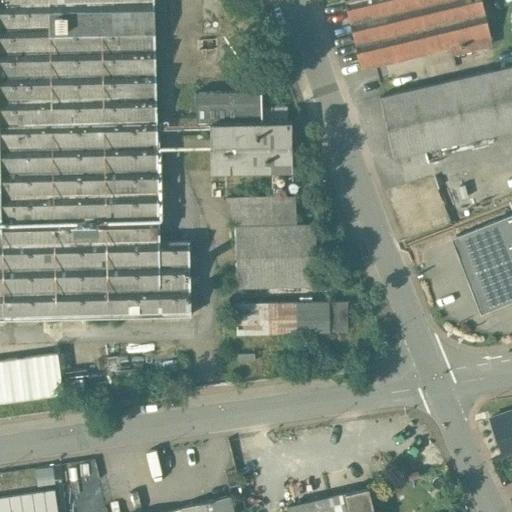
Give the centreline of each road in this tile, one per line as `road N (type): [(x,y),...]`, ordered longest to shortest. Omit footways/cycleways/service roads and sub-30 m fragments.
road 1 (residential): [(0,448),(438,385)]
road 2 (tertiary): [(438,385),(295,0)]
road 3 (tertiary): [(493,511),(438,385)]
